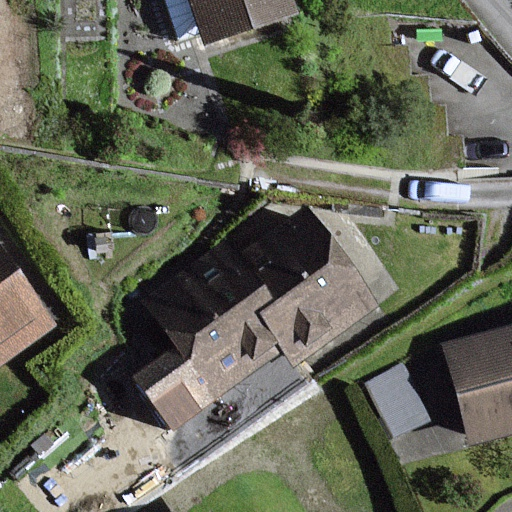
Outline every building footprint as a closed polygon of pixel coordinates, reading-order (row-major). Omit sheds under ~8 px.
[(295,0),(201,0),(213,37),(299,12),(295,0)] [(262,281),(252,289),(284,328),(297,345),(376,282),(312,202),(243,257),(262,281)] [(153,301),(216,381),(284,328),(252,289),(262,281),(243,257),(230,240),(153,301)] [(0,361),(54,322),(0,247),(0,361)] [(511,324),(449,344),(479,442),(511,431),(511,324)]
